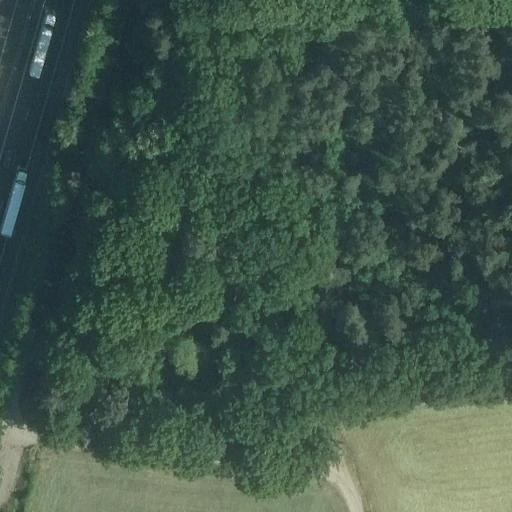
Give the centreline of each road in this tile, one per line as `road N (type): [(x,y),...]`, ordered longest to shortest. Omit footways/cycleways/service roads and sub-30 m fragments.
road 1 (unclassified): [(1,430),(118,0)]
road 2 (unclassified): [(360,511),(349,481),(314,469),(1,430)]
road 3 (motorway): [(0,211),(60,0)]
